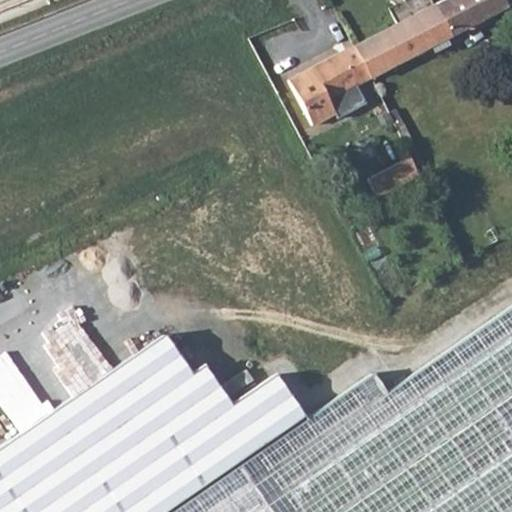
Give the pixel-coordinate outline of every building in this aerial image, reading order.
[(511,0),(443,0),(354,46),(371,79),(503,10),(511,3),(511,0)] [(328,102),(371,79),(354,46),(288,81),(311,128),(334,116),(328,102)] [(377,195),(418,173),(409,155),(368,177),(377,195)] [(511,511),(511,307),(386,396),(371,374),(305,420),(173,511),(511,511)] [(0,511),(173,511),(305,420),(276,377),(234,404),(206,366),(192,376),(162,338),(0,447),(0,511)]
